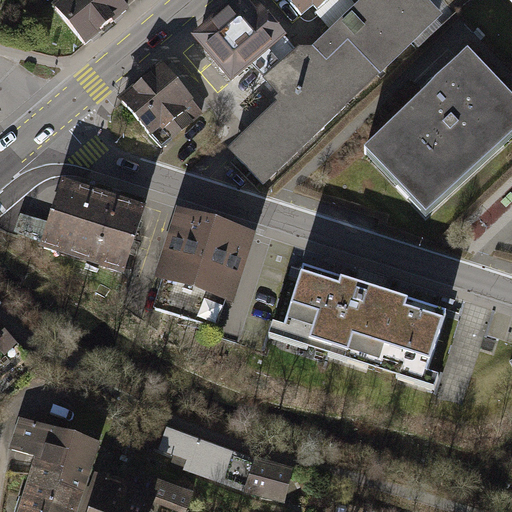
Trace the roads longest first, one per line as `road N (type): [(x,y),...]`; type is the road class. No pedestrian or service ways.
road 1 (residential): [(511,291),(108,161),(53,118)]
road 2 (secondary): [(53,118),(198,0)]
